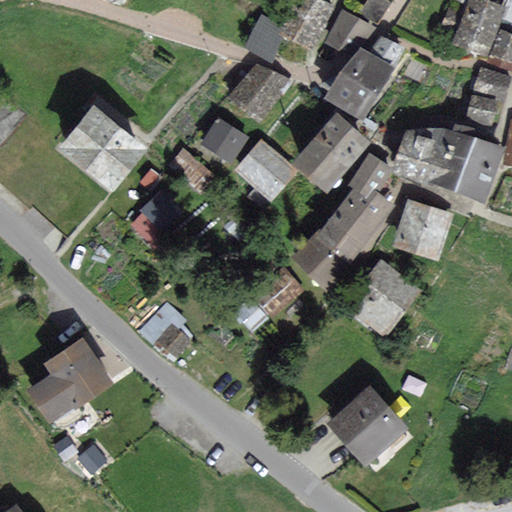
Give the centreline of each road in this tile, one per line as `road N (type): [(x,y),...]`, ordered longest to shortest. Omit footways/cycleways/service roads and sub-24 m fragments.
road 1 (unclassified): [(340,511),(146,359),(0,219)]
road 2 (residential): [(70,0),(308,72),(357,51),(401,0)]
